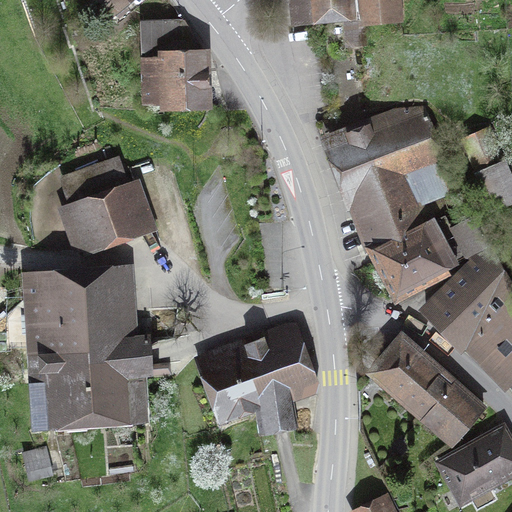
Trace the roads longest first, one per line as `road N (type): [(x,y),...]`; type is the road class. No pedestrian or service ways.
road 1 (track): [(0,251),(31,262),(129,262),(149,272),(187,317),(209,322),(329,305)]
road 2 (secondary): [(328,299),(293,164),(210,23)]
road 3 (unclassified): [(328,299),(417,325),(511,415)]
road 4 (secondary): [(325,511),(334,375),(328,299)]
